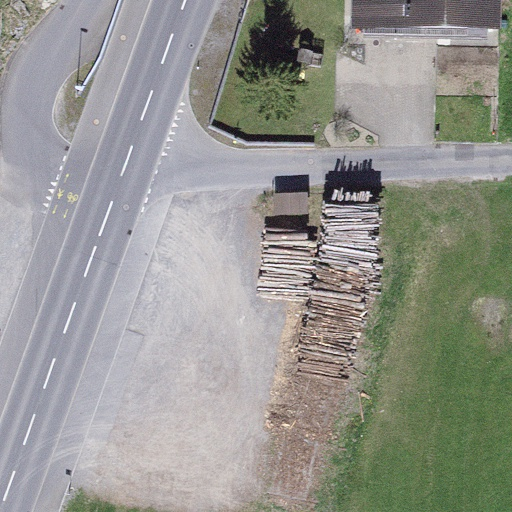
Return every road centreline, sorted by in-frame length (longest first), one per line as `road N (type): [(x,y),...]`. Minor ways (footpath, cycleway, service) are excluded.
road 1 (unclassified): [(126,163),(161,156),(221,172),(511,159)]
road 2 (secondary): [(0,510),(126,163)]
road 3 (residential): [(126,163),(60,176),(43,167),(33,135),(36,75),(96,0)]
road 4 (secondary): [(126,163),(187,0)]
